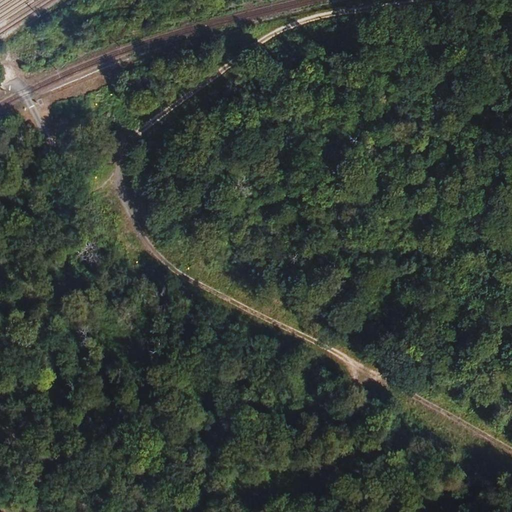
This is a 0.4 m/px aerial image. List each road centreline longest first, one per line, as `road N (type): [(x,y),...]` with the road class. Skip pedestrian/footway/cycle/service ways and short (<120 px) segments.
road 1 (track): [(415,0),(269,38),(136,131),(121,158),(123,201),(166,266),(370,364),(511,449)]
road 2 (unknown): [(511,303),(58,511)]
road 3 (track): [(53,511),(62,290),(131,222)]
